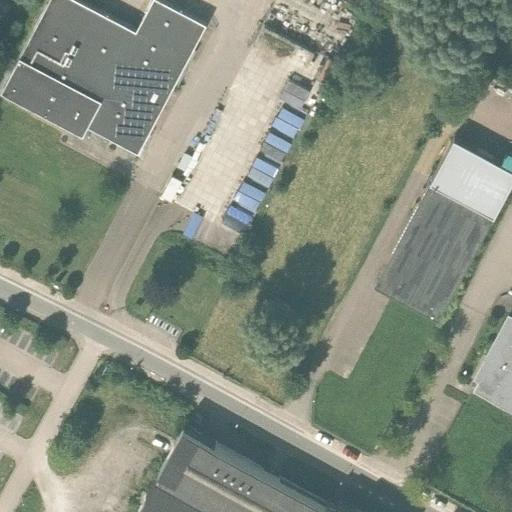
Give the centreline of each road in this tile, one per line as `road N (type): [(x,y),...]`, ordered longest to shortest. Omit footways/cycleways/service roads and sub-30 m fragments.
road 1 (unclassified): [(427,511),(100,334)]
road 2 (unknown): [(381,487),(511,243)]
road 3 (residential): [(6,511),(100,334)]
